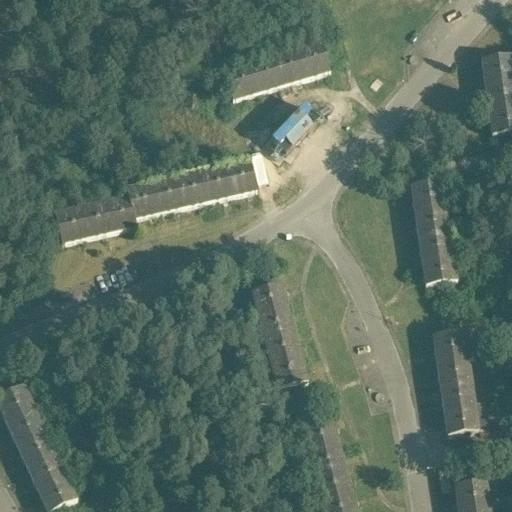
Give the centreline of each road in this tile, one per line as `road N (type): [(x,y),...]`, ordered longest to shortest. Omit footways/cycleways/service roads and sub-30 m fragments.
road 1 (residential): [(317,221),(95,308),(0,359)]
road 2 (residential): [(430,511),(400,365),(345,253),(317,221)]
road 3 (residential): [(500,0),(317,221)]
